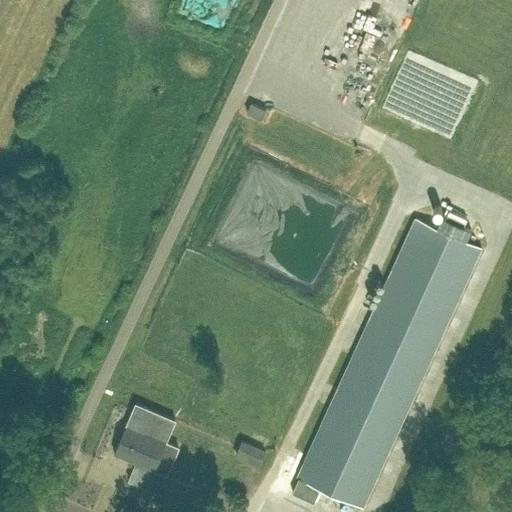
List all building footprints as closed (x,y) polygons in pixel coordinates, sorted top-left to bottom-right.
[(407,50),(387,109),(458,133),(478,74),(407,50)] [(251,103),(247,112),(262,119),(266,110),(251,103)] [(363,505),(481,245),(417,216),(299,476),(293,488),(310,495),(315,483),(363,505)] [(166,440),(175,418),(153,409),(136,401),(127,423),(115,451),(142,463),(141,465),(153,470),(154,468),(167,473),(179,445),(166,440)] [(235,455),(257,465),(264,449),(242,439),(235,455)] [(185,505),(193,485),(161,472),(153,492),(185,505)]
